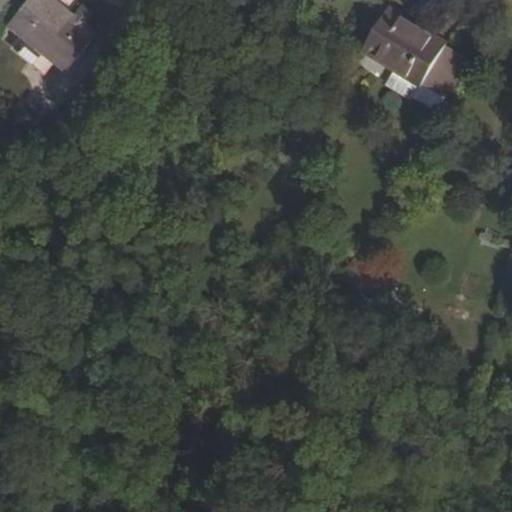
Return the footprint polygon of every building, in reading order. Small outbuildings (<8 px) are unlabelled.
[(0,0),(0,15),(2,17),(14,0),(0,0)] [(58,0),(36,0),(15,26),(71,70),(100,33),(87,23),(77,15),(58,0)] [(77,15),(87,23),(93,16),(83,8),(77,15)] [(395,9),(369,44),(425,83),(451,46),(395,9)] [(288,221),(280,225),(288,239),(297,234),(288,221)] [(369,262),(356,285),(386,303),(399,282),(369,262)]
